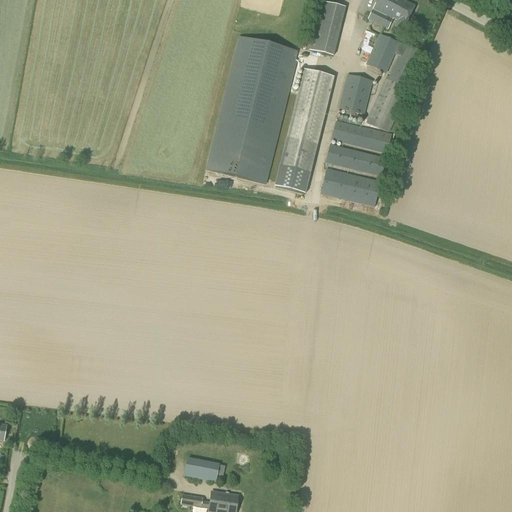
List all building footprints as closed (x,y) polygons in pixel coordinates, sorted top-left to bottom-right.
[(405,25),(413,8),(401,2),(402,1),(400,0),(377,0),(367,20),(387,30),(392,19),(397,22),(394,27),(401,31),(404,25),(405,25)] [(332,58),(344,9),(321,3),(308,52),(332,58)] [(420,55),(379,35),(377,40),(372,38),(370,41),(376,44),(365,65),(385,75),(394,55),(397,56),(366,123),(388,134),(405,94),(403,93),(420,55)] [(294,62),(296,53),(238,38),(205,171),(265,186),(296,62),(294,62)] [(304,195),(309,176),(333,78),(303,71),(279,169),(275,188),(304,195)] [(363,116),(372,83),(346,76),(338,109),(343,111),(343,112),(346,112),(345,116),(354,118),(355,115),(357,116),(358,114),(363,116)] [(386,156),(391,136),(335,122),(330,142),(386,156)] [(381,178),(386,160),(329,146),(324,165),(381,178)] [(373,209),(380,183),(326,169),(319,195),(373,209)] [(237,452),(234,462),(243,464),(246,454),(237,452)] [(215,483),(218,465),(187,459),(184,477),(215,483)] [(210,493),(209,503),(208,510),(208,511),(235,511),(237,497),(210,493)] [(208,510),(209,503),(201,502),(202,499),(182,496),(180,506),(208,510)]
